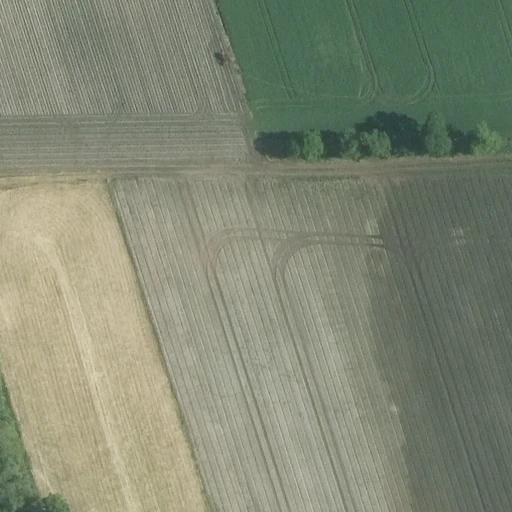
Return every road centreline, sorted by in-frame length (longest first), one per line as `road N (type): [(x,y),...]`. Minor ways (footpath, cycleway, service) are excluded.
road 1 (track): [(511,157),(0,173)]
road 2 (track): [(0,335),(56,511)]
